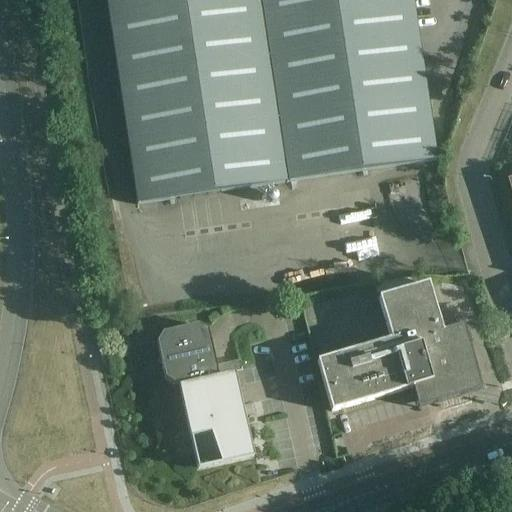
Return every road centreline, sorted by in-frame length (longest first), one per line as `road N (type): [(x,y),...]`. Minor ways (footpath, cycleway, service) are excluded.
road 1 (primary): [(0,394),(22,265),(0,59)]
road 2 (unclassified): [(511,331),(468,171),(511,57)]
road 3 (secondary): [(398,485),(511,444)]
